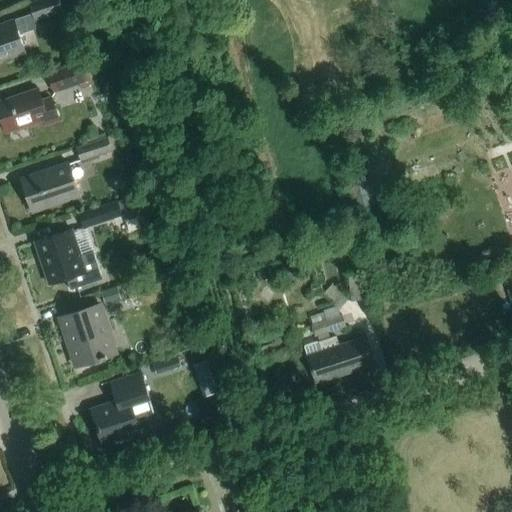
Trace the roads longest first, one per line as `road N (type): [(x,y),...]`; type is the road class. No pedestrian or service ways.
road 1 (unclassified): [(44,507),(511,356)]
road 2 (residential): [(44,507),(0,389)]
